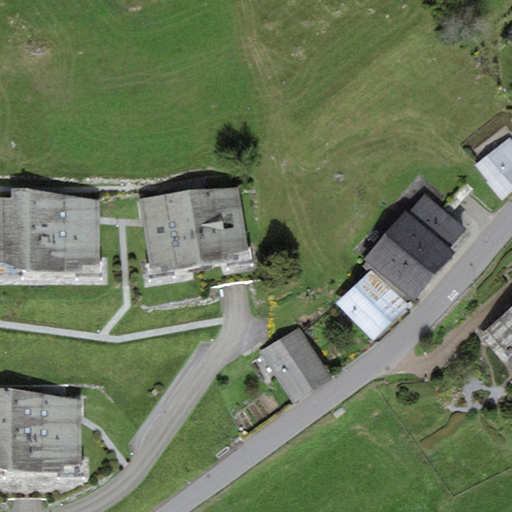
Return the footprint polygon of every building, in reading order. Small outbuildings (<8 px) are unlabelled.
[(511,142),(483,166),(511,201),(511,142)] [(26,201),(10,204),(14,261),(44,274),(93,275),(113,270),(108,206),(26,190),(26,201)] [(246,192),(150,205),(167,269),(186,265),(191,275),(266,265),(246,192)] [(431,199),(419,211),(379,263),(428,304),(472,258),(461,252),(475,234),(431,199)] [(379,272),(348,305),(384,340),(416,308),(379,272)] [(511,320),(492,336),(511,359),(511,320)] [(306,331),(269,356),(302,401),(341,374),(306,331)] [(6,401),(0,402),(0,464),(25,475),(92,478),(91,406),(7,390),(6,401)]
